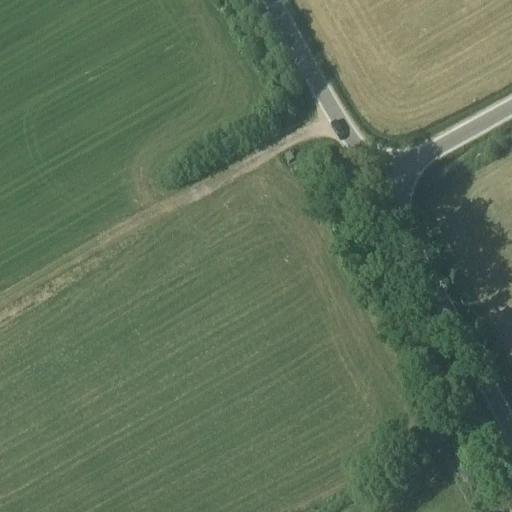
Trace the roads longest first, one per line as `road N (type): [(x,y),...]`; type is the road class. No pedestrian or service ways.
road 1 (unclassified): [(511,430),(375,185)]
road 2 (unclassified): [(375,185),(271,0)]
road 3 (unclassified): [(375,185),(511,105)]
road 4 (track): [(211,191),(338,120)]
